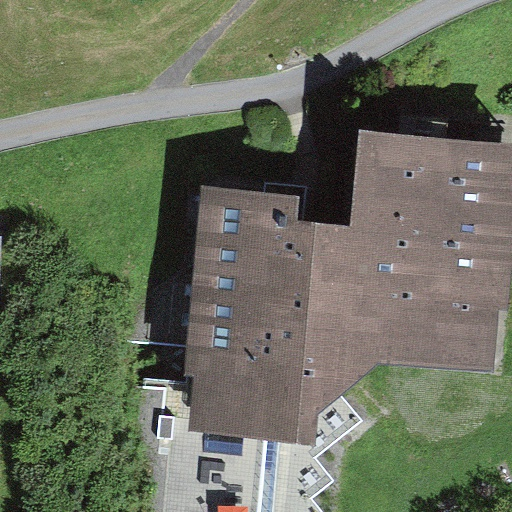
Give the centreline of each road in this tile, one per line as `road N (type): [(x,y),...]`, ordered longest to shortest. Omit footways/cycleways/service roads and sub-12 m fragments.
road 1 (residential): [(460,0),(279,92),(205,103)]
road 2 (residential): [(0,126),(205,103)]
